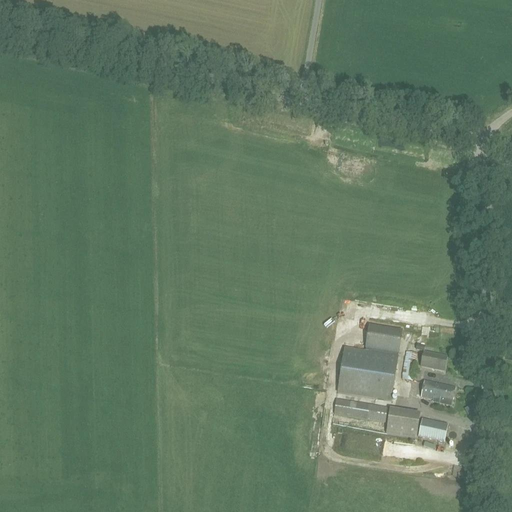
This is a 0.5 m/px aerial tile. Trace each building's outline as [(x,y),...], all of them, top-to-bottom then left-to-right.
[(370,326),(366,349),(399,354),(403,331),(370,326)] [(414,338),(406,338),(406,348),(415,348),(414,338)] [(417,346),(425,348),(427,341),(419,339),(417,346)] [(392,402),(399,358),(346,349),(339,394),(392,402)] [(445,372),(448,358),(425,353),(422,368),(445,372)] [(409,355),(408,382),(418,383),(419,355),(409,355)] [(457,389),(425,382),(422,398),(441,402),(440,405),(453,408),(457,389)] [(335,415),(388,424),(387,435),(417,439),(421,415),(337,401),(335,415)] [(423,428),(422,441),(447,442),(447,429),(423,428)] [(360,453),(366,456),(370,448),(365,445),(360,453)]
